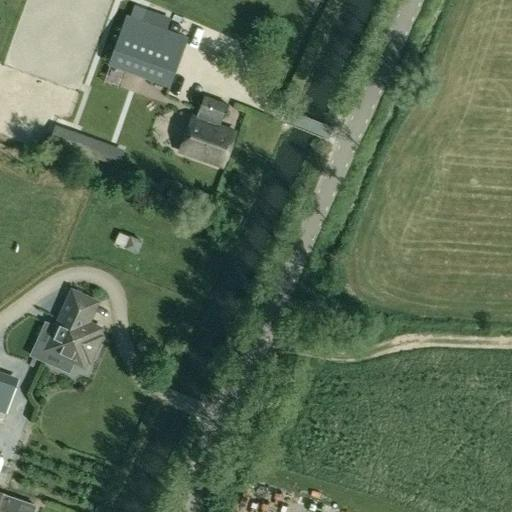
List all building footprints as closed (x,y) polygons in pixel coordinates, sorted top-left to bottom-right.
[(169,88),(178,65),(187,38),(126,15),(108,66),(169,88)] [(283,103),(302,104),(304,87),(285,85),(283,103)] [(197,113),(222,122),(228,104),(203,95),(197,113)] [(180,152),(222,167),(235,132),(193,117),(180,152)] [(105,161),(111,146),(81,135),(75,150),(105,161)] [(85,360),(91,358),(96,347),(94,342),(100,329),(86,323),(85,323),(83,318),(90,316),(96,302),(72,291),(46,349),(83,366),(85,360)] [(0,411),(7,414),(20,379),(0,371),(0,411)]
